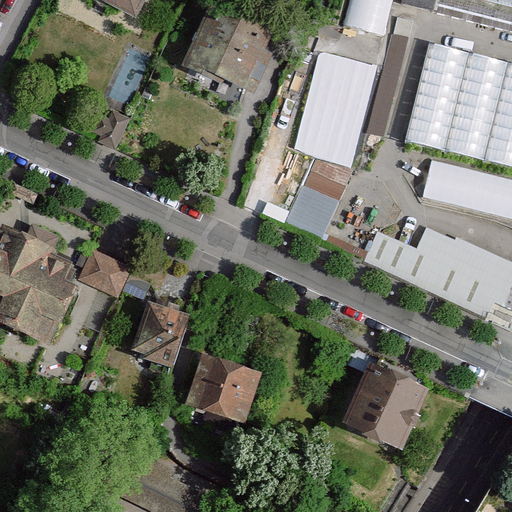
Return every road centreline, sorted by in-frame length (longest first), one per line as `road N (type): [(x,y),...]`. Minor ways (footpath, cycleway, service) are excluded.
road 1 (residential): [(0,141),(511,379)]
road 2 (tertiary): [(511,394),(440,511)]
